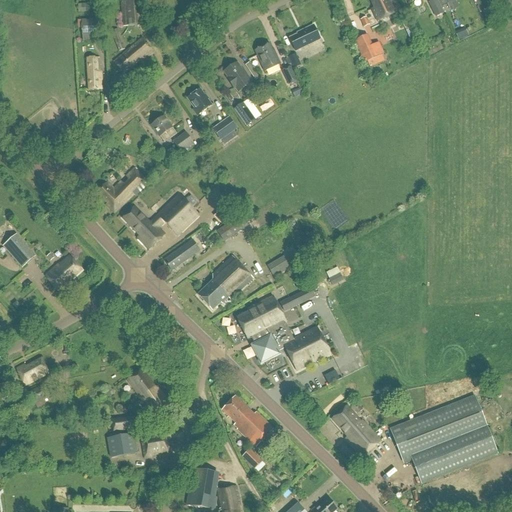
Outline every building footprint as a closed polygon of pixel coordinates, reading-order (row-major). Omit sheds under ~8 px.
[(396,13),(389,0),(369,0),(374,8),(371,10),(377,22),(396,13)] [(444,14),(437,0),(435,0),(429,4),(436,19),(444,14)] [(458,8),(454,0),(443,0),(445,5),(447,4),(450,11),(458,8)] [(147,26),(146,2),(123,3),(124,27),(147,26)] [(370,25),(367,18),(361,21),(364,28),(370,25)] [(98,35),(97,25),(82,26),(82,36),(98,35)] [(314,28),(313,26),(297,34),(298,35),(290,39),(295,51),(320,40),(314,28)] [(125,50),(118,30),(112,32),(119,52),(125,50)] [(378,58),(368,36),(355,41),(365,63),(378,58)] [(150,49),(141,38),(131,47),(131,48),(114,63),(123,74),(138,61),(140,64),(152,53),(150,49)] [(275,57),(269,44),(254,51),(264,72),(280,65),(276,57),(275,57)] [(296,55),(289,58),(294,69),(301,66),(296,55)] [(100,72),(99,59),(87,60),(89,91),(102,90),(101,72),(100,72)] [(245,74),(237,63),(223,73),(227,78),(226,79),(234,90),(235,89),(238,93),(252,83),(246,74),(245,74)] [(259,78),(249,63),(245,66),(255,81),(259,78)] [(297,81),(291,67),(282,71),(288,85),(297,81)] [(212,106),(200,89),(187,99),(194,109),(193,111),(197,116),(212,106)] [(261,116),(249,100),(234,110),(246,127),(261,116)] [(176,134),(164,117),(150,126),(159,138),(160,138),(164,143),(176,134)] [(238,129),(229,118),(212,130),(220,142),(238,129)] [(194,144),(186,133),(173,143),(181,154),(194,144)] [(148,184),(134,170),(126,178),(129,181),(124,185),(121,182),(113,190),(107,183),(97,193),(107,204),(106,205),(114,214),(134,195),(135,197),(148,184)] [(185,202),(179,196),(149,224),(136,210),(134,208),(122,219),(139,237),(137,238),(149,250),(164,236),(156,227),(162,222),(177,237),(198,216),(197,214),(192,209),(197,204),(190,197),(185,202)] [(248,227),(241,216),(217,233),(224,243),(248,227)] [(211,233),(204,227),(196,236),(203,243),(211,233)] [(36,257),(17,235),(3,247),(22,269),(36,257)] [(200,251),(192,241),(164,261),(171,272),(200,251)] [(155,260),(165,250),(161,246),(151,256),(155,260)] [(297,252),(269,266),(275,277),(302,263),(297,252)] [(82,271),(69,257),(60,265),(60,264),(45,277),(59,294),(71,284),(69,282),(82,271)] [(253,279),(232,257),(212,275),(212,282),(197,296),(212,312),(221,304),(222,305),(228,299),(230,301),(253,279)] [(258,279),(265,275),(262,269),(254,273),(258,279)] [(315,298),(310,288),(280,303),(285,313),(315,298)] [(252,346),(261,364),(278,355),(277,352),(284,349),(296,372),(330,355),(317,328),(293,340),(288,329),(287,329),(284,323),(286,322),(273,297),(256,305),(258,308),(236,319),(246,339),(250,337),(254,345),(252,346)] [(223,322),(230,338),(239,334),(232,318),(223,322)] [(48,373),(41,359),(26,368),(24,366),(17,370),(25,386),(45,376),(45,375),(48,373)] [(155,389),(140,370),(126,381),(138,395),(136,397),(153,418),(170,405),(157,387),(155,389)] [(282,380),(288,377),(284,371),(278,374),(282,380)] [(38,409),(55,400),(46,384),(29,393),(38,409)] [(11,397),(7,385),(0,386),(0,394),(2,400),(11,397)] [(498,455),(475,396),(390,430),(404,465),(412,462),(422,486),(498,455)] [(254,415),(235,397),(222,411),(235,424),(234,426),(237,429),(237,430),(256,448),(273,430),(256,413),(254,415)] [(363,411),(356,403),(351,408),(358,415),(363,411)] [(362,425),(346,407),(332,420),(347,438),(345,440),(362,458),(380,442),(364,423),(362,425)] [(143,429),(142,416),(112,420),(113,433),(143,429)] [(171,435),(171,430),(140,436),(145,459),(151,458),(150,455),(167,452),(164,436),(171,435)] [(138,454),(134,434),(103,440),(107,460),(138,454)] [(263,463),(250,450),(242,457),(255,470),(263,463)] [(218,474),(192,470),(186,506),(214,511),(216,498),(214,498),(218,474)] [(240,508),(236,487),(215,491),(219,510),(222,510),(221,511),(239,511),(239,508),(240,508)] [(334,511),(337,510),(328,499),(319,508),(317,506),(311,511),(334,511)]
